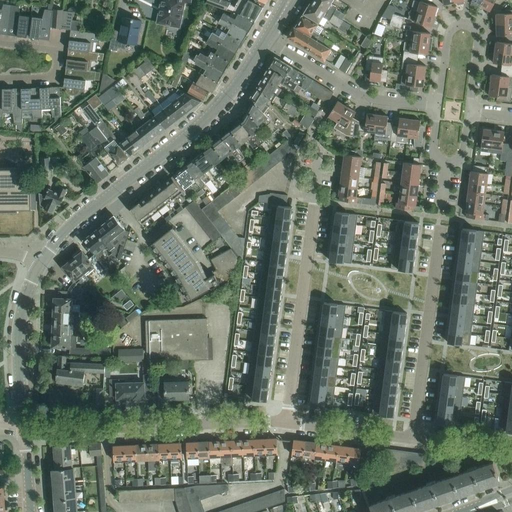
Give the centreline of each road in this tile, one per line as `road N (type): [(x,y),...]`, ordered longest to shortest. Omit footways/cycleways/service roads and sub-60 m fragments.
road 1 (residential): [(286,424),(319,154)]
road 2 (residential): [(24,428),(286,424)]
road 3 (tertiary): [(110,193),(208,115),(266,38)]
road 4 (residential): [(409,439),(437,225)]
road 5 (residential): [(437,108),(360,96),(266,38)]
road 6 (residential): [(437,108),(447,33),(464,25),(475,36),(469,112)]
road 7 (tertiary): [(24,428),(19,324),(40,264)]
road 8 (residential): [(0,79),(52,81),(55,48),(0,43)]
road 9 (residential): [(286,424),(409,439)]
